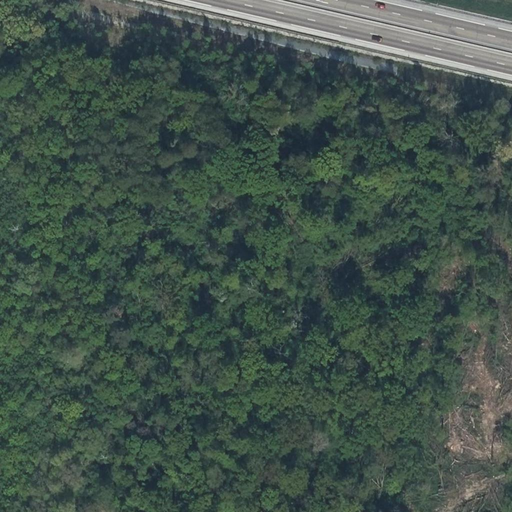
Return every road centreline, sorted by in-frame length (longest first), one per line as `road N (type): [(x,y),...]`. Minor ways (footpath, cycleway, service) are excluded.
road 1 (primary): [(226,0),(511,65)]
road 2 (primary): [(511,40),(338,0)]
